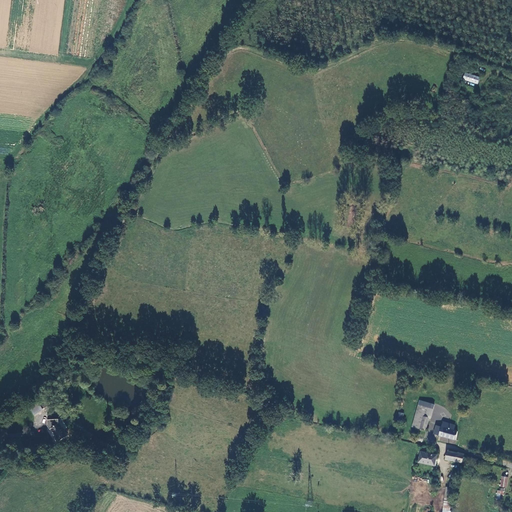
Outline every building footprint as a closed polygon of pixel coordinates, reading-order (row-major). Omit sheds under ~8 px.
[(465,72),(462,80),(478,84),(480,77),(465,72)] [(45,400),(40,403),(44,409),(48,406),(45,400)] [(39,403),(31,408),(35,415),(43,409),(39,403)] [(434,409),(427,407),(427,409),(418,407),(416,414),(425,416),(430,417),(432,418),(434,409)] [(425,416),(416,414),(413,426),(421,428),(425,416)] [(426,430),(430,417),(425,416),(421,428),(426,430)] [(58,442),(69,436),(59,422),(59,419),(48,419),(48,425),(51,429),(52,428),(57,437),(56,438),(58,442)] [(457,440),(459,432),(454,431),(455,425),(444,422),(442,428),(441,435),(440,436),(457,440)] [(106,450),(110,444),(95,436),(92,443),(106,450)] [(420,452),(419,458),(437,461),(437,456),(420,452)] [(446,460),(458,463),(464,464),(466,455),(460,454),(448,452),(446,460)] [(437,461),(419,458),(419,462),(436,466),(437,461)] [(457,469),(450,467),(449,477),(450,477),(448,489),(453,490),(454,490),(457,469)] [(453,490),(448,489),(447,489),(444,507),(451,508),(453,490)]
